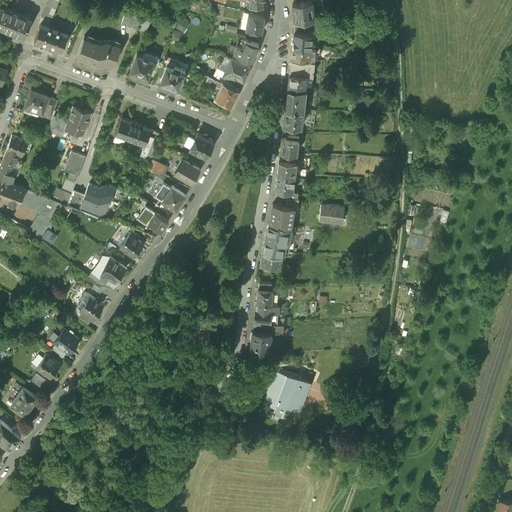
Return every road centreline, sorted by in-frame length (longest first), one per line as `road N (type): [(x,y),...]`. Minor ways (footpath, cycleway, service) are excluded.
road 1 (track): [(355,511),(403,244),(399,76),(387,0)]
road 2 (residential): [(0,477),(234,144)]
road 3 (residential): [(261,93),(271,127),(239,358),(194,434)]
road 4 (residential): [(234,144),(29,63)]
